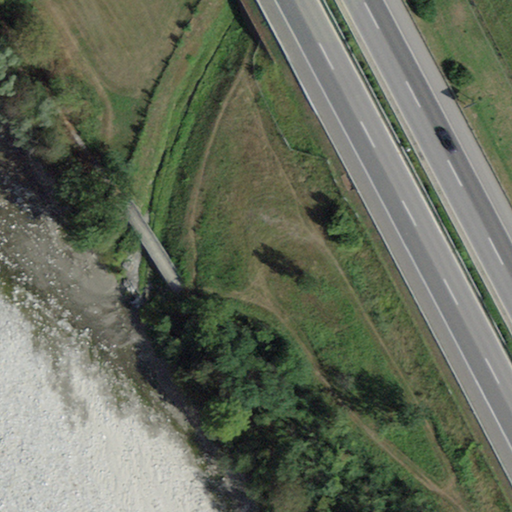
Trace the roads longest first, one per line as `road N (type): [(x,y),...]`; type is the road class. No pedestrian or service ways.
road 1 (motorway): [(294,0),(511,413)]
road 2 (track): [(460,511),(339,406),(259,273),(130,201)]
road 3 (motorway): [(511,286),(360,0)]
